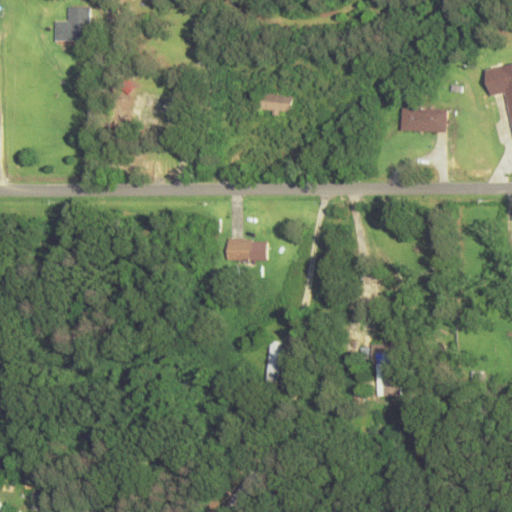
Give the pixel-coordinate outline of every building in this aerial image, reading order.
[(90,44),(90,9),(69,9),(69,24),(55,24),(55,44),(90,44)] [(511,66),(485,71),(489,98),(503,96),(510,143),(511,142),(511,66)] [(261,113),(293,116),(294,98),(263,95),(261,113)] [(178,99),(141,99),(141,116),(178,116),(178,99)] [(445,134),(445,110),(403,110),(403,134),(445,134)] [(267,263),(267,243),(228,243),(228,263),(267,263)] [(400,365),(418,364),(417,344),(376,345),(377,399),(401,398),(400,365)]
